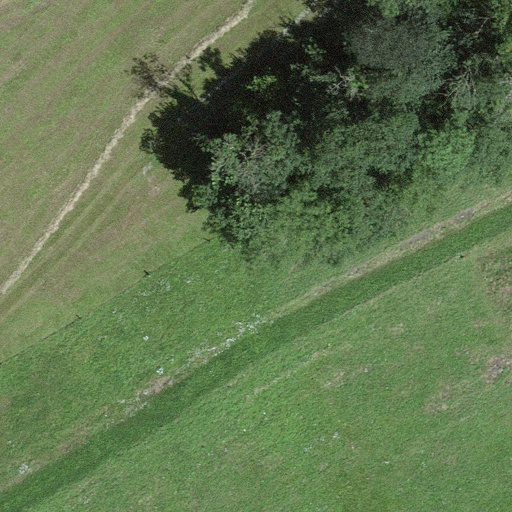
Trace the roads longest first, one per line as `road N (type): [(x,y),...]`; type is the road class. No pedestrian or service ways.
road 1 (track): [(12,511),(283,335),(511,210)]
road 2 (track): [(137,153),(323,0)]
